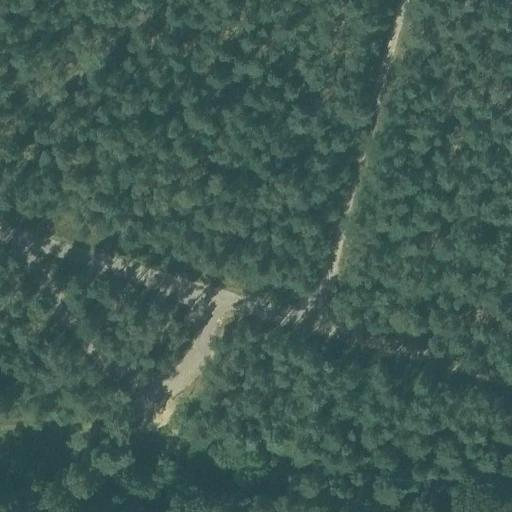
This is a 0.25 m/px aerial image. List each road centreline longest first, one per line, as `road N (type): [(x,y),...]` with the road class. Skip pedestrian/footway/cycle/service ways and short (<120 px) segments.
road 1 (track): [(404,0),(304,324),(254,309)]
road 2 (track): [(304,324),(511,382)]
road 3 (track): [(158,0),(0,133)]
road 4 (track): [(161,386),(116,427),(0,426)]
